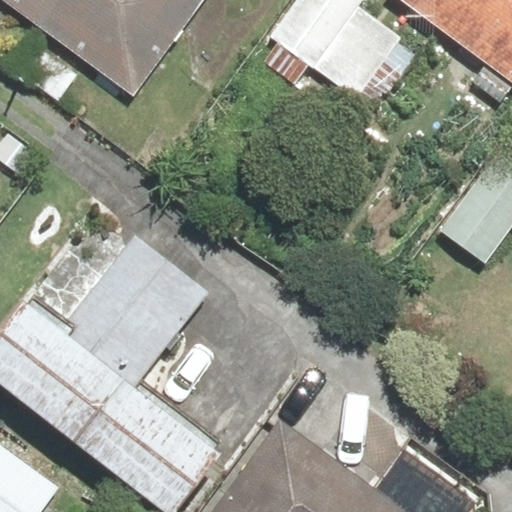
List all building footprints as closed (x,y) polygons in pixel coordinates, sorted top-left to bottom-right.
[(0,0),(0,3),(44,36),(17,72),(58,102),(82,69),(128,104),(205,0),(0,0)] [(368,0),(297,0),(267,42),(278,50),(264,69),(296,93),(315,68),(372,111),(414,55),(358,13),(368,0)] [(511,0),(392,0),(511,84),(511,0)] [(511,140),(509,138),(437,235),(485,271),(511,234),(511,140)] [(29,294),(0,329),(0,392),(151,511),(177,511),(225,452),(138,383),(207,296),(134,238),(66,324),(29,294)] [(511,463),(436,411),(410,448),(487,501),(511,464),(511,463)] [(397,511),(279,424),(212,511),(397,511)] [(43,511),(59,490),(0,449),(0,511),(43,511)] [(511,511),(511,476),(492,503),(490,511),(511,511)]
